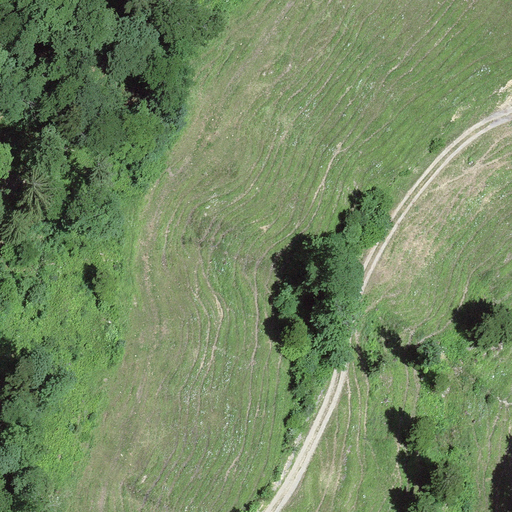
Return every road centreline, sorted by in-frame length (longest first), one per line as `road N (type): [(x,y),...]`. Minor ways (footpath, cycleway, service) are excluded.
road 1 (track): [(98,511),(126,448),(151,343),(146,254),(155,209),(209,145),(217,100),(290,0)]
road 2 (track): [(263,511),(317,425),(365,269),(386,227),(435,160),(511,116)]
